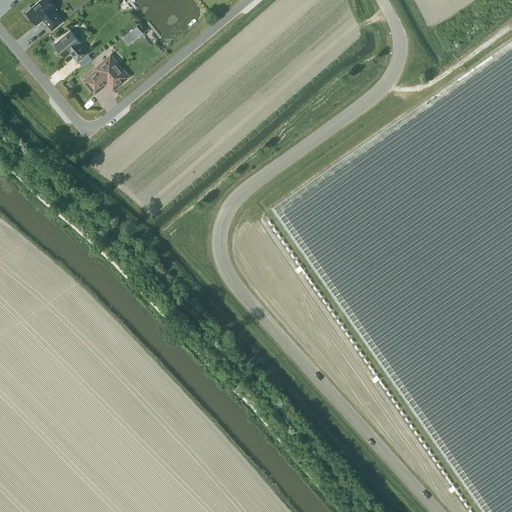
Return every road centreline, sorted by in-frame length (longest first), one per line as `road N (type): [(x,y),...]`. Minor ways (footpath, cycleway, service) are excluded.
road 1 (unclassified): [(437,511),(235,285),(219,250),(223,219),(236,199),(387,82),(399,47),(381,0)]
road 2 (residential): [(0,28),(87,129),(248,0)]
